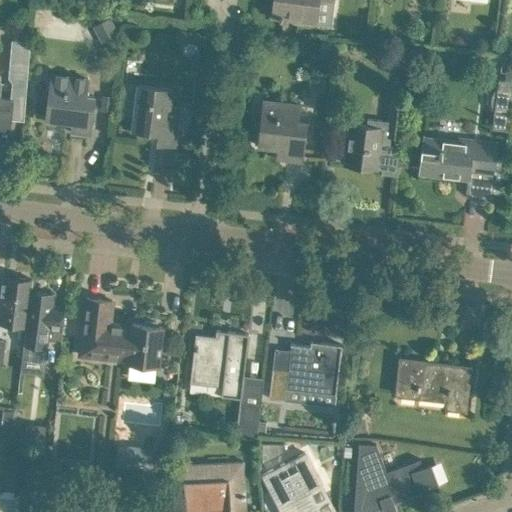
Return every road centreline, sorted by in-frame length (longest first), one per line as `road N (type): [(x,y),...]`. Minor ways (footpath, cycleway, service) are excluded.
road 1 (residential): [(511,275),(187,237)]
road 2 (residential): [(187,237),(216,0)]
road 3 (residential): [(187,237),(0,214)]
